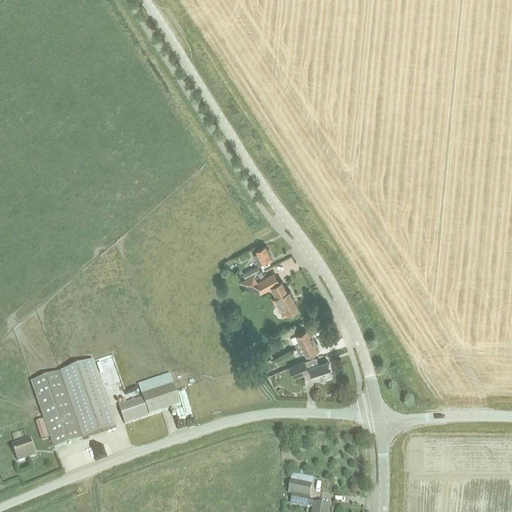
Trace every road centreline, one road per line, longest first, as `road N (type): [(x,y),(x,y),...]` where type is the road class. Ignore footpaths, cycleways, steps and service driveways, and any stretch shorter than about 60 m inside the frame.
road 1 (unclassified): [(379,419),(338,296),(143,0)]
road 2 (unclassified): [(0,508),(102,465),(265,414),(379,419)]
road 3 (unclassified): [(511,416),(379,419)]
